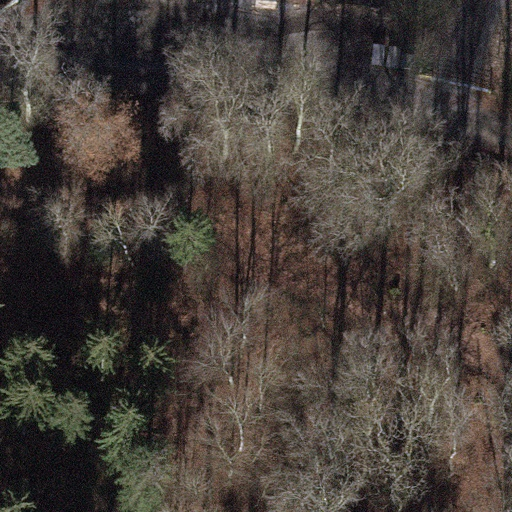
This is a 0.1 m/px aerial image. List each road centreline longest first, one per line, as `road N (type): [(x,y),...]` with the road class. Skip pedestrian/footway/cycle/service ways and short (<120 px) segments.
road 1 (track): [(511,365),(0,186)]
road 2 (track): [(0,64),(452,106),(511,121)]
